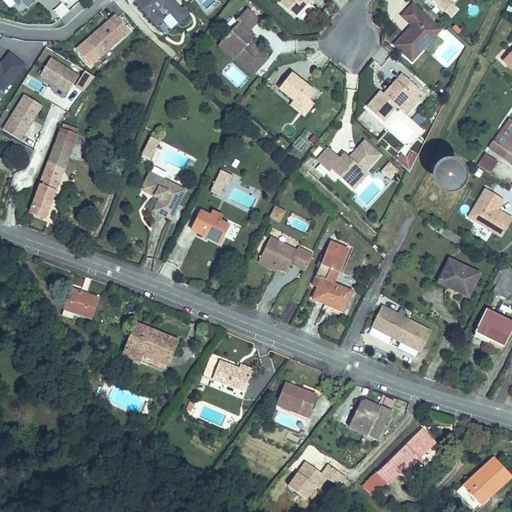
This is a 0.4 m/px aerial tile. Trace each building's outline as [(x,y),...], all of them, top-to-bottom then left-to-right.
[(134,0),(135,0),(155,23),(163,17),(155,8),(161,3),(177,21),(186,13),(173,0),(134,0)] [(282,0),(280,3),(295,17),(305,6),(304,4),(307,1),(308,2),(311,4),(315,0),(282,0)] [(412,26),(423,14),(413,5),(402,16),(412,26)] [(239,23),(221,42),(226,47),(230,47),(238,54),(236,56),(254,73),(268,58),(250,41),(249,32),(260,21),(247,9),(236,20),(239,23)] [(423,14),(436,26),(439,23),(426,11),(423,14)] [(412,61),(440,30),(436,26),(423,14),(412,26),(409,29),(410,30),(408,33),(406,32),(394,45),(412,61)] [(97,34),(87,43),(100,57),(130,31),(115,15),(96,33),(97,34)] [(86,42),(87,43),(97,34),(96,33),(86,42)] [(221,42),(218,45),(233,59),(236,56),(238,54),(230,47),(226,47),(221,42)] [(511,50),(502,61),(511,70),(511,50)] [(9,53),(1,64),(0,64),(0,88),(3,91),(25,65),(9,53)] [(50,59),(40,76),(68,93),(79,76),(50,59)] [(75,86),(84,91),(94,77),(85,71),(75,86)] [(291,73),(279,88),(294,100),(303,107),(309,99),(315,93),(306,85),(304,87),(299,82),(300,81),(291,73)] [(402,74),(387,91),(388,92),(385,95),(384,94),(381,91),(367,107),(383,122),(397,106),(407,116),(419,102),(421,99),(417,96),(416,98),(414,97),(420,90),(402,74)] [(25,95),(3,130),(20,140),(42,106),(25,95)] [(238,96),(235,100),(240,105),(244,100),(238,96)] [(303,107),(294,100),(290,105),(304,116),(314,103),(309,99),(303,107)] [(490,148),(502,157),(507,151),(500,147),(511,129),(511,120),(510,119),(490,148)] [(78,130),(63,124),(61,129),(76,134),(78,130)] [(73,145),(76,134),(61,129),(57,139),(73,145)] [(511,163),(511,129),(500,147),(507,151),(502,157),(511,163)] [(154,132),(148,143),(156,146),(161,136),(154,132)] [(63,170),(73,145),(57,139),(48,164),(63,170)] [(364,141),(349,158),(340,158),(329,148),(317,161),(320,164),(328,171),(330,169),(346,183),(351,177),(356,177),(362,169),(365,172),(380,155),(364,141)] [(150,158),(156,146),(148,143),(143,155),(150,158)] [(401,154),(396,160),(409,172),(417,156),(410,152),(407,160),(401,154)] [(484,153),(477,164),(478,165),(490,172),(497,161),(485,154),(484,153)] [(389,163),(384,170),(392,176),(397,170),(389,163)] [(44,219),(63,170),(48,164),(29,213),(44,219)] [(328,171),(320,164),(316,169),(324,176),(328,171)] [(150,173),(163,180),(167,173),(153,166),(150,173)] [(351,177),(346,183),(353,190),(368,174),(365,172),(362,169),(356,177),(351,177)] [(220,170),(210,191),(218,195),(225,182),(229,184),(233,176),(220,170)] [(390,178),(392,176),(384,170),(382,171),(390,178)] [(451,171),(448,170),(445,171),(443,172),(442,174),(442,176),(442,179),(443,181),(445,183),(447,183),(450,183),(452,183),(454,181),(454,179),(455,178),(455,176),(454,173),(453,172),(451,171)] [(185,190),(163,180),(150,173),(142,189),(160,199),(154,211),(171,219),(185,190)] [(501,237),(511,219),(511,218),(503,213),(501,217),(495,214),(498,210),(504,200),(485,188),(468,216),(501,237)] [(274,207),(272,212),(279,215),(276,220),(279,222),(284,212),(274,207)] [(229,226),(220,221),(210,216),(200,211),(191,229),(220,244),(229,226)] [(210,216),(220,221),(222,217),(212,212),(210,216)] [(272,212),(269,217),(276,220),(279,215),(272,212)] [(456,244),(461,237),(431,219),(427,226),(456,244)] [(259,258),(260,259),(277,268),(286,272),(291,264),(305,271),(313,255),(298,248),(296,251),(270,237),(259,258)] [(321,262),(315,276),(321,278),(317,287),(312,298),(329,306),(329,304),(344,310),(352,291),(333,283),(325,280),(331,268),(338,271),(347,249),(331,242),(322,263),(321,262)] [(277,268),(260,259),(258,262),(276,271),(277,268)] [(449,259),(441,276),(460,285),(457,291),(468,297),(479,274),(449,259)] [(505,266),(502,265),(493,282),(497,284),(502,273),(505,266)] [(511,269),(505,266),(502,273),(511,277),(511,269)] [(325,280),(333,283),(338,271),(331,268),(325,280)] [(507,299),(511,288),(511,277),(502,273),(497,284),(493,292),(507,299)] [(321,278),(315,276),(311,284),(317,287),(321,278)] [(441,276),(438,282),(457,291),(460,285),(441,276)] [(71,289),(64,310),(74,313),(91,319),(98,298),(86,294),(85,297),(80,296),(81,292),(71,289)] [(329,304),(329,306),(343,312),(344,310),(329,304)] [(403,317),(398,314),(382,306),(371,327),(420,352),(431,331),(403,317)] [(398,314),(403,317),(406,311),(401,308),(398,314)] [(74,313),(64,310),(62,316),(72,319),(74,313)] [(474,335),(489,343),(491,339),(499,344),(504,334),(508,336),(511,328),(511,322),(487,310),(474,335)] [(134,323),(125,347),(168,365),(178,341),(134,323)] [(216,335),(206,331),(204,336),(214,340),(216,335)] [(491,339),(489,343),(502,349),(508,336),(504,334),(499,344),(491,339)] [(125,347),(122,355),(165,372),(168,365),(125,347)] [(203,375),(212,379),(219,361),(210,358),(203,375)] [(243,392),(243,391),(249,376),(250,377),(253,371),(240,366),(239,369),(238,371),(235,370),(236,368),(219,361),(212,379),(243,392)] [(243,392),(212,379),(210,386),(242,399),(245,392),(243,391),(243,392)] [(276,404),(291,410),(308,417),(315,398),(300,392),(301,390),(285,383),(276,404)] [(113,401),(140,411),(144,398),(118,388),(113,401)] [(316,396),(301,390),(300,392),(315,398),(316,396)] [(383,404),(392,408),(395,402),(386,397),(383,404)] [(380,408),(365,401),(360,403),(348,427),(377,440),(391,410),(381,405),(380,408)] [(308,417),(291,410),(290,414),(307,420),(308,417)] [(401,472),(402,472),(413,461),(415,463),(435,443),(421,429),(377,473),(376,473),(363,486),(371,494),(374,493),(376,491),(376,492),(385,482),(388,485),(401,472)] [(126,458),(133,462),(138,453),(131,449),(126,458)] [(493,458),(464,486),(479,502),(487,494),(489,497),(511,477),(493,458)] [(413,461),(402,472),(404,474),(415,463),(413,461)] [(300,474),(308,464),(305,462),(297,472),(300,474)] [(287,485),(306,499),(316,486),(320,489),(327,479),(339,487),(346,478),(328,464),(321,474),(308,464),(300,474),(297,472),(287,485)] [(479,502),(464,486),(463,485),(456,492),(474,511),(489,497),(487,494),(479,502)]
